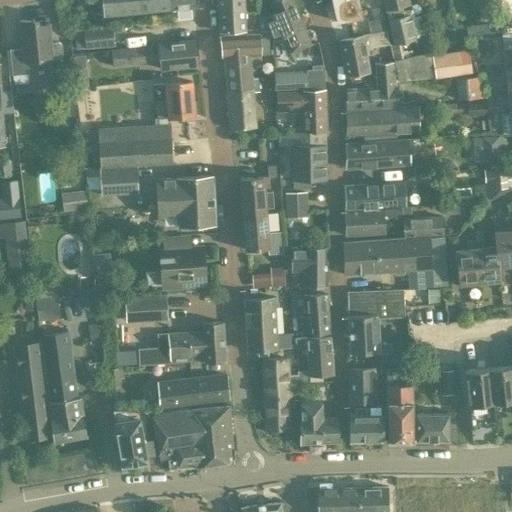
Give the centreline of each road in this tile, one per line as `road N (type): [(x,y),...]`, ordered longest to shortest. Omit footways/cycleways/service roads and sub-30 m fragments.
road 1 (residential): [(249,474),(209,0)]
road 2 (residential): [(341,425),(336,72),(310,0)]
road 3 (tertiary): [(249,474),(511,458)]
road 4 (tertiary): [(21,511),(249,474)]
